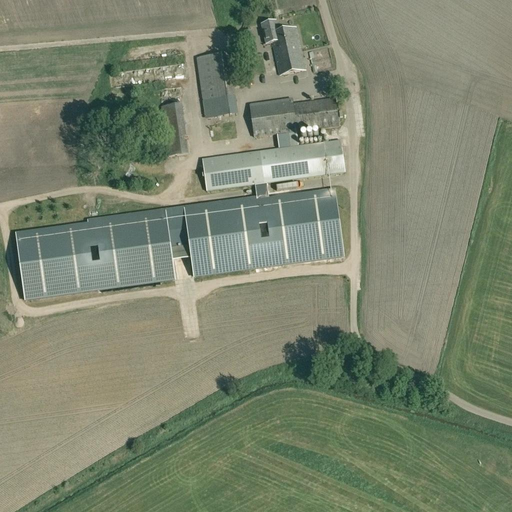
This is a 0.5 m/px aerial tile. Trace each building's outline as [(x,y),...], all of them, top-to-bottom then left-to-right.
[(274,51),(281,49),(300,46),(296,29),(278,32),(276,22),(261,25),(265,45),(272,44),(274,51)] [(281,49),(274,51),(280,77),(305,71),(300,46),(281,49)] [(196,59),(206,119),(238,115),(229,54),(196,59)] [(292,100),(250,106),(252,122),(249,122),(251,131),(253,131),(254,139),(277,135),(288,134),(297,133),(293,106),(292,100)] [(335,100),(293,106),(297,133),(339,127),(335,100)] [(178,118),(176,106),(161,108),(168,158),(184,156),(178,118)] [(184,118),(178,118),(184,156),(188,155),(184,118)] [(219,126),(214,127),(215,134),(219,133),(220,140),(227,139),(225,122),(219,123),(219,126)] [(297,133),(288,134),(290,150),(299,149),(297,133)] [(288,134),(277,135),(279,151),(290,150),(288,134)] [(299,149),(290,150),(279,151),(256,154),(260,185),(345,173),(341,143),(299,149)] [(260,185),(256,154),(224,159),(229,189),(260,185)] [(224,159),(203,162),(207,193),(229,189),(224,159)] [(343,258),(334,191),(184,212),(194,279),(343,258)] [(176,282),(166,213),(16,234),(25,303),(176,282)]
